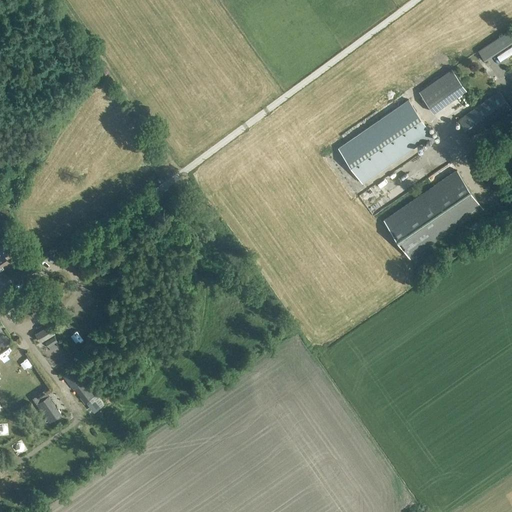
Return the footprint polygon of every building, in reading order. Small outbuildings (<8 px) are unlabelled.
[(485,61),(511,42),(511,28),(478,51),(485,61)] [(466,89),(452,69),(419,92),(433,113),(466,89)] [(403,87),(407,94),(416,88),(411,81),(403,87)] [(475,108),(458,120),(469,136),(511,107),(500,90),(475,108)] [(362,183),(433,134),(409,100),(339,148),(362,183)] [(383,220),(409,258),(482,208),(455,170),(383,220)] [(7,244),(0,248),(0,270),(11,264),(7,258),(13,254),(7,244)] [(36,250),(39,255),(46,250),(43,245),(36,250)] [(87,294),(89,297),(64,315),(73,329),(83,322),(85,324),(92,319),(90,317),(110,302),(127,289),(117,276),(110,282),(107,279),(87,294)] [(5,293),(8,300),(25,292),(22,286),(5,293)] [(36,308),(39,313),(47,309),(44,304),(36,308)] [(5,312),(12,324),(21,319),(13,307),(5,312)] [(35,334),(40,343),(55,334),(49,325),(35,334)] [(19,353),(12,345),(5,352),(12,359),(19,353)] [(72,368),(62,376),(74,391),(75,390),(81,397),(80,398),(84,404),(94,395),(84,382),(82,380),(72,368)] [(107,391),(111,395),(119,389),(115,384),(107,391)] [(57,418),(62,426),(67,422),(47,392),(33,402),(49,424),(57,418)]
